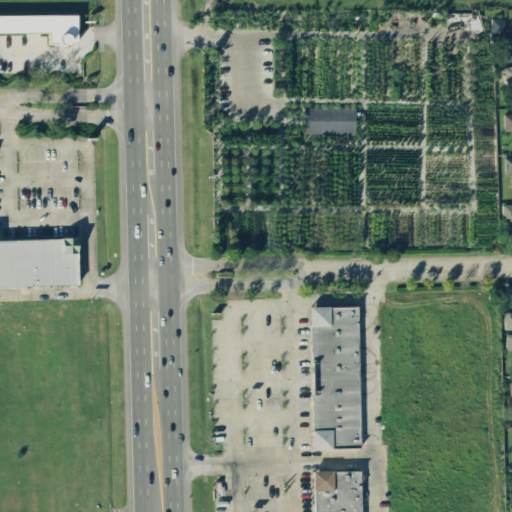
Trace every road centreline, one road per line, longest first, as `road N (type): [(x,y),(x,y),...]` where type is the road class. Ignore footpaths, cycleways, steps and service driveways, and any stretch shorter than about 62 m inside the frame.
road 1 (primary): [(137,281),(144,511)]
road 2 (residential): [(169,284),(290,282),(345,269)]
road 3 (residential): [(345,269),(289,261),(169,263)]
road 4 (residential): [(345,269),(511,269)]
road 5 (residential): [(164,105),(134,94),(21,95),(8,104)]
road 6 (primary): [(174,511),(171,368)]
road 7 (residential): [(8,104),(58,116),(135,116)]
